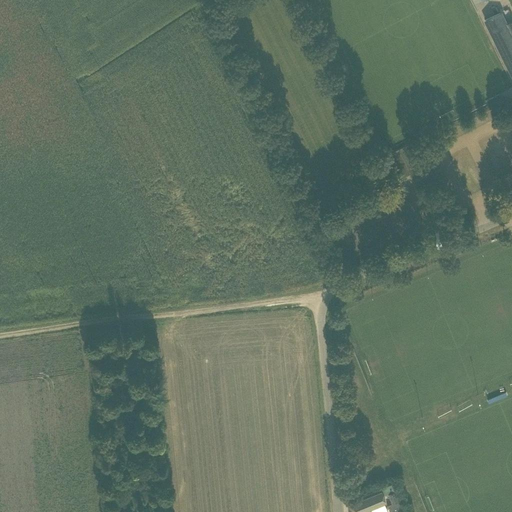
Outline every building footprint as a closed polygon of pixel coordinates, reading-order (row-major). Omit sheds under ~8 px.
[(511,75),(511,34),(501,12),(485,20),(511,75)] [(400,148),(396,149),(387,154),(399,178),(412,172),(415,178),(423,173),(409,143),(400,148)] [(391,483),(381,487),(382,488),(384,494),(388,493),(394,491),(391,483)] [(394,491),(388,493),(390,498),(392,503),(398,501),(394,491)] [(401,509),(398,501),(392,503),(387,505),(389,511),(392,511),(396,511),(401,509)] [(386,511),(383,503),(370,509),(371,511),(386,511)]
